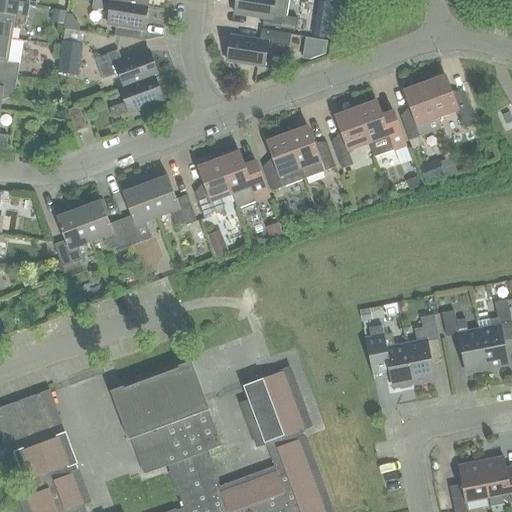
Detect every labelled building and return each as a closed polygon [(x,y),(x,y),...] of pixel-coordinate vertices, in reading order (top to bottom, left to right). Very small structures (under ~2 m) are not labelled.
[(140,41),(142,29),(143,29),(147,7),(111,2),(100,0),(98,0),(97,8),(110,10),(108,23),(116,25),(114,37),(140,41)] [(271,19),(272,18),(286,20),(289,0),(235,0),(234,13),(271,19)] [(28,5),(4,1),(2,13),(0,13),(0,37),(11,39),(12,28),(14,28),(25,25),(28,5)] [(53,9),(51,24),(64,26),(66,11),(53,9)] [(315,26),(313,38),(328,40),(330,28),(315,26)] [(230,37),(226,61),(264,67),(268,44),(289,47),(291,35),(261,30),(259,42),(230,37)] [(11,39),(0,37),(0,74),(17,77),(19,64),(23,41),(11,39)] [(304,52),(303,60),(310,61),(325,55),(327,43),(306,39),(304,52)] [(83,45),(62,42),(58,74),(78,77),(83,45)] [(124,88),(158,75),(149,51),(121,62),(117,51),(95,59),(103,80),(118,74),(124,88)] [(17,77),(0,74),(0,106),(1,101),(3,101),(14,97),(17,77)] [(120,89),(125,103),(109,109),(113,119),(129,113),(129,114),(163,101),(154,77),(158,76),(158,75),(124,88),(120,89)] [(445,76),(424,84),(437,119),(458,111),(464,129),(476,125),(464,93),(453,97),(445,76)] [(61,84),(67,103),(78,99),(72,80),(61,84)] [(400,117),(409,141),(409,142),(441,130),(437,119),(424,84),(403,91),(411,113),(400,117)] [(373,158),(385,154),(406,146),(396,119),(384,123),(376,101),(355,109),(368,144),(368,145),(373,158)] [(76,133),(87,129),(79,106),(67,111),(76,133)] [(368,144),(355,109),(335,117),(343,138),(331,143),(342,170),(353,166),(348,152),(368,145),(368,144)] [(316,148),(308,127),(287,135),(304,180),(336,168),(327,144),(316,148)] [(304,180),(287,135),(266,142),(274,164),(263,168),(272,192),(304,180)] [(269,198),(267,194),(259,170),(247,174),(239,152),(218,160),(231,196),(237,210),(269,198)] [(221,200),(231,196),(218,160),(197,168),(205,189),(194,194),(203,218),(225,210),(221,200)] [(453,160),(441,164),(444,174),(446,179),(458,174),(456,169),(453,160)] [(439,161),(420,168),(425,181),(425,183),(444,175),(444,174),(439,161)] [(168,177),(145,185),(157,218),(170,213),(175,226),(184,223),(185,226),(197,222),(187,196),(176,200),(168,177)] [(418,178),(407,182),(408,187),(410,191),(421,187),(419,183),(418,178)] [(130,247),(141,243),(151,239),(145,223),(157,218),(145,185),(122,193),(131,217),(120,221),(130,247)] [(101,201),(79,210),(91,243),(104,238),(109,251),(118,247),(119,251),(130,247),(120,221),(110,225),(101,201)] [(54,245),(60,261),(62,268),(82,260),(78,248),(91,243),(79,210),(56,218),(65,241),(54,245)] [(278,224),(265,229),(269,238),(270,240),(283,235),(282,234),(278,224)] [(219,232),(207,237),(215,258),(216,259),(228,254),(227,254),(219,232)] [(130,254),(122,257),(126,267),(134,264),(130,254)] [(507,366),(502,341),(511,339),(511,325),(507,301),(495,303),(498,319),(490,320),(491,327),(479,330),(487,370),(507,366)] [(370,310),(360,312),(362,322),(372,320),(370,310)] [(466,374),(487,370),(479,330),(467,332),(465,320),(455,322),(453,312),(441,315),(446,338),(458,336),(466,374)] [(5,313),(0,314),(0,337),(13,333),(5,313)] [(416,342),(405,345),(413,385),(434,381),(426,342),(438,339),(433,316),(420,318),(422,328),(414,330),(416,342)] [(368,329),(370,338),(365,339),(372,378),(390,374),(393,389),(413,385),(405,345),(394,347),(391,335),(383,336),(381,326),(368,329)] [(331,511),(301,430),(310,427),(289,370),(243,387),(249,402),(242,405),(257,446),(266,443),(275,468),(220,489),(209,459),(223,454),(220,446),(221,446),(208,411),(209,411),(191,362),(178,367),(178,368),(124,388),(123,387),(110,392),(128,440),(130,440),(144,476),(168,467),(183,509),(174,511),(84,511),(82,505),(89,502),(78,472),(64,435),(15,453),(31,495),(20,499),(24,511),(331,511)] [(0,410),(0,444),(60,423),(49,393),(0,410)] [(503,457),(480,462),(488,499),(502,496),(503,501),(507,504),(511,503),(511,474),(507,475),(503,457)] [(466,511),(465,503),(488,499),(480,462),(457,466),(461,485),(449,487),(454,511),(466,511)]
